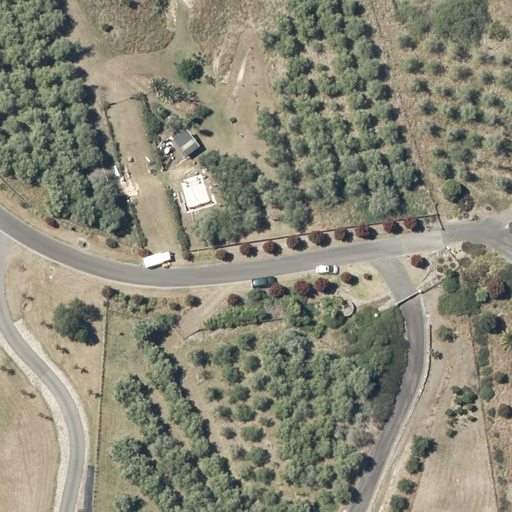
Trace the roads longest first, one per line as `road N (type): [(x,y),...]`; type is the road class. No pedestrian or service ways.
road 1 (unknown): [(0,304),(79,425),(70,511)]
road 2 (unknown): [(382,248),(468,229),(511,247)]
